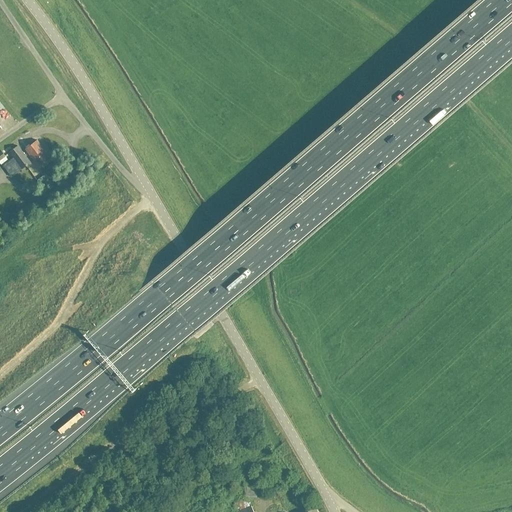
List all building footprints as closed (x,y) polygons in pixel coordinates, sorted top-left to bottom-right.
[(419,131),(406,141),(409,145),(422,135),(419,131)] [(50,158),(36,140),(25,148),(39,167),(50,158)] [(31,162),(18,145),(9,152),(22,169),(31,162)] [(45,397),(49,402),(70,385),(67,380),(45,397)] [(256,487),(245,487),(244,497),(256,497),(256,487)] [(233,504),(236,511),(253,511),(247,497),(233,504)]
